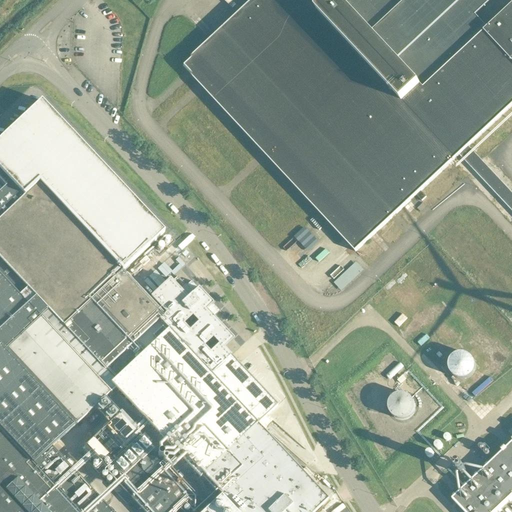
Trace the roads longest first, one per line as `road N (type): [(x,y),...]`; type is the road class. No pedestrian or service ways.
road 1 (unclassified): [(372,511),(217,248),(27,43)]
road 2 (unknown): [(296,377),(357,320),(375,318),(480,428)]
